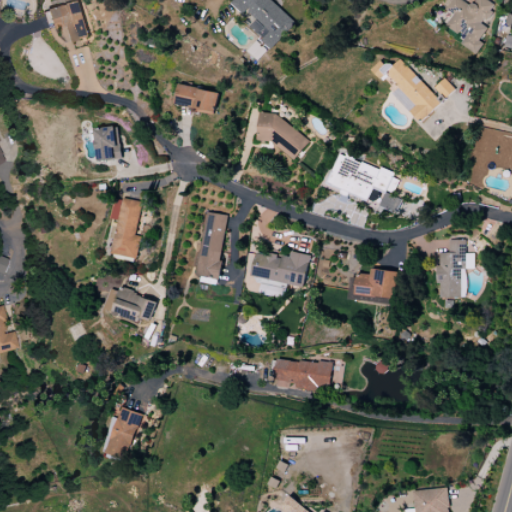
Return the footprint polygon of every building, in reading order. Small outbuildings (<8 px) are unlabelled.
[(297,21),(272,0),(234,0),(231,4),(244,15),(247,11),(257,20),(250,28),(273,49),(297,21)] [(475,0),(470,7),(459,0),(446,0),(442,7),(451,13),(444,23),(465,37),(461,44),(476,55),(484,44),(477,39),(498,8),(487,0),(475,0)] [(46,10),(51,28),(64,25),(68,43),(88,37),(78,1),(46,10)] [(392,94),(420,123),(442,103),(401,59),(391,68),(383,60),(372,70),(381,80),(387,74),(400,87),(392,94)] [(446,99),(455,89),(444,79),(435,89),(446,99)] [(214,114),(219,93),(179,84),(174,105),(214,114)] [(259,141),(270,142),(296,160),(310,140),(273,114),(260,113),(259,141)] [(97,161),(121,160),(119,127),(95,128),(97,161)] [(327,184),(378,203),(382,191),(393,195),(400,177),(338,155),(327,184)] [(137,259),(141,236),(136,235),(142,203),(116,198),(112,219),(118,220),(112,254),(137,259)] [(228,215),(206,212),(198,277),(219,280),(228,215)] [(460,298),(461,269),(474,269),(474,254),(465,254),(465,240),(448,240),(448,253),(437,253),(437,284),(440,284),(440,298),(460,298)] [(398,272),(372,269),(371,276),(352,274),(349,297),(395,302),(398,272)] [(111,289),(104,310),(140,321),(141,319),(151,322),(157,301),(120,289),(120,292),(111,289)] [(0,353),(17,350),(13,332),(7,333),(1,306),(0,306),(0,353)] [(333,365),(277,358),(274,380),(295,383),(294,388),(329,392),(333,365)] [(142,414),(122,407),(106,454),(126,461),(142,414)] [(414,491),(415,511),(449,511),(448,488),(414,491)] [(324,511),(323,511),(309,511),(290,496),(280,508),(284,511),(324,511)]
